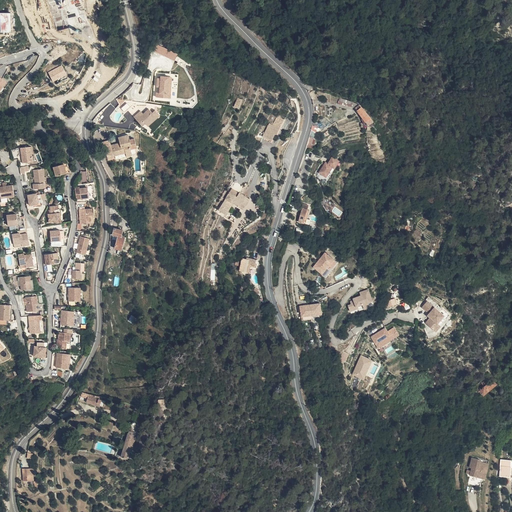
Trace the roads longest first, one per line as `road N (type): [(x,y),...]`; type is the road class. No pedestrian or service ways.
road 1 (secondary): [(85,129),(105,189),(96,335),(62,400),(16,449),(16,511)]
road 2 (secondary): [(271,299),(268,251),(307,126),(306,99),(216,0)]
road 3 (residential): [(418,317),(393,316),(332,338),(345,301),(364,283),(321,292),(301,285),(295,250),(287,251),(271,299)]
road 4 (secondary): [(307,511),(316,455),(291,346),(271,299)]
road 5 (residential): [(49,297),(69,255),(79,169),(39,126),(43,117),(56,117)]
road 6 (residential): [(0,270),(34,374),(49,368),(49,297)]
road 7 (secondary): [(123,0),(132,73),(85,129)]
road 8 (residential): [(49,297),(15,169)]
road 9 (residential): [(56,117),(53,100),(13,104),(42,61),(38,47)]
